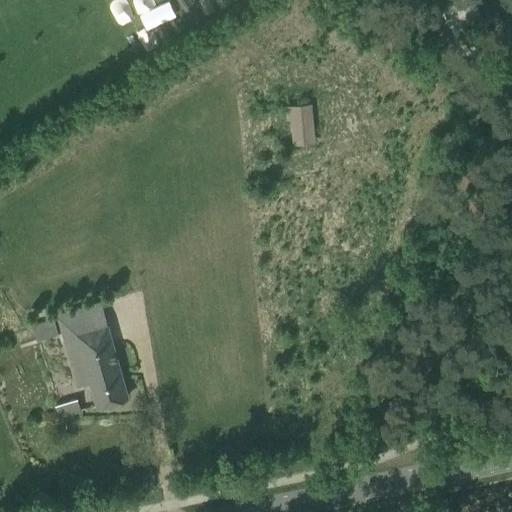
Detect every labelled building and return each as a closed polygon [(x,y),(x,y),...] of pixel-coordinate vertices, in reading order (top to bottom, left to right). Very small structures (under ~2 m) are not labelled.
[(488,25),(485,50),(505,53),(508,27),(488,25)] [(290,144),(313,141),(308,101),(285,104),(290,144)] [(127,397),(105,317),(61,329),(76,384),(89,381),(96,405),(127,397)] [(38,341),(58,334),(53,318),(33,324),(38,341)] [(74,396),(52,401),(56,415),(78,410),(74,396)]
